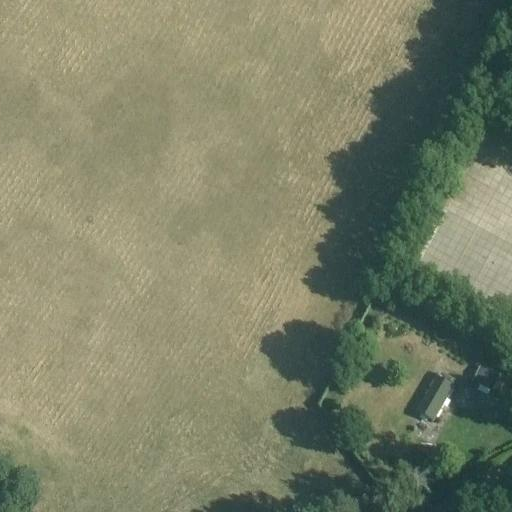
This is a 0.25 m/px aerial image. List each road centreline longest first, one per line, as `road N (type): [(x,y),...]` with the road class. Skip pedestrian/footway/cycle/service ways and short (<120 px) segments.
road 1 (residential): [(442,0),(289,278)]
road 2 (residential): [(54,149),(139,0)]
road 3 (residential): [(54,149),(189,223)]
